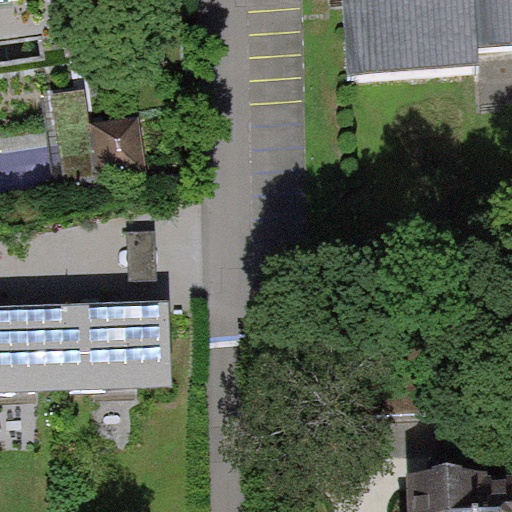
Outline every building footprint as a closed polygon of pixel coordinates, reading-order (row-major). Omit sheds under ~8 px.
[(511,0),(345,0),(350,82),(485,73),(484,55),(511,53),(511,0)] [(136,121),(58,135),(68,189),(146,175),(136,121)] [(0,317),(0,399),(171,396),(169,314),(89,316),(0,317)] [(458,345),(381,348),(383,410),(460,408),(458,345)] [(511,511),(511,477),(413,483),(414,511),(511,511)]
